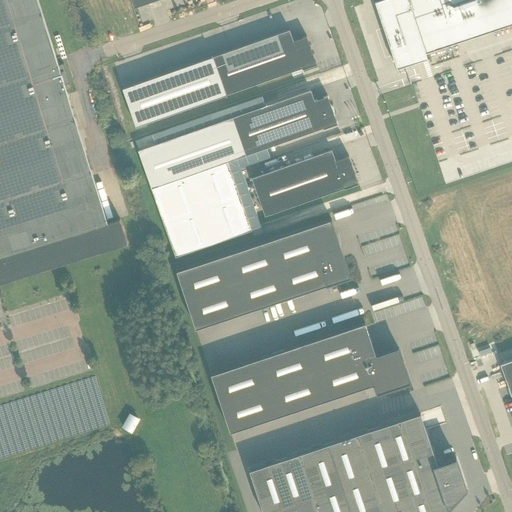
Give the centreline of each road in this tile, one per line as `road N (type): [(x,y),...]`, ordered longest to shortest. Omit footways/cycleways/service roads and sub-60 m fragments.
road 1 (unclassified): [(333,0),(511,505)]
road 2 (unclassified): [(258,0),(93,54)]
road 3 (track): [(93,54),(80,60),(117,196)]
